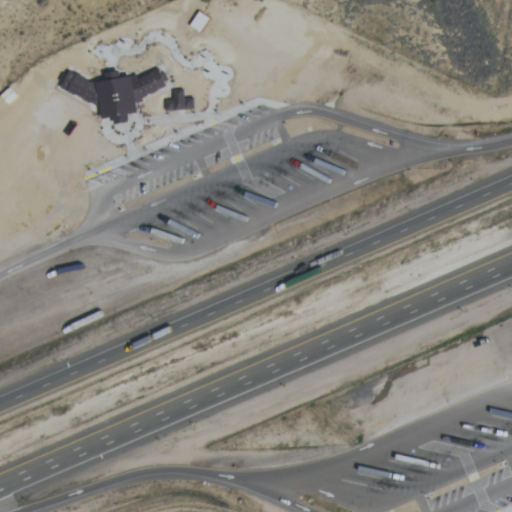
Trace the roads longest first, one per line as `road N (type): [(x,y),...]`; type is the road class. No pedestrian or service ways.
road 1 (motorway): [(0,488),(511,266)]
road 2 (motorway): [(511,182),(0,400)]
road 3 (motorway): [(22,511),(150,473),(235,478)]
